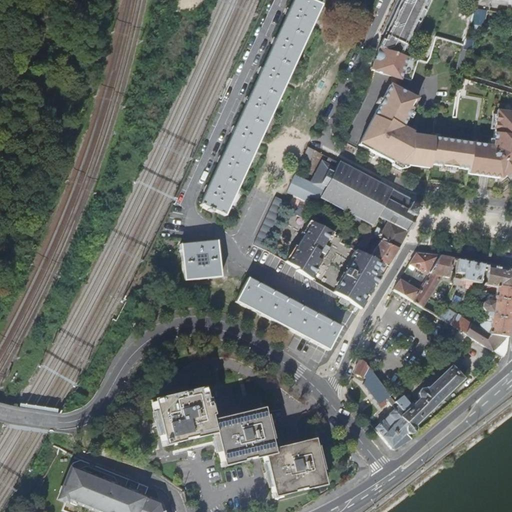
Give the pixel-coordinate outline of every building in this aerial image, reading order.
[(309,0),(293,0),(200,205),(224,216),(321,5),(309,0)] [(401,0),(379,48),(401,55),(427,0),(401,0)] [(511,0),(472,0),(481,2),(481,0),(486,1),(485,0),(489,0),(504,2),(503,5),(509,6),(508,14),(509,15),(511,15),(511,0)] [(469,24),(478,26),(483,9),(474,8),(469,24)] [(470,44),(464,42),(462,47),(461,50),(468,52),(470,44)] [(401,78),(411,81),(418,60),(401,55),(379,48),(371,70),(394,78),(400,80),(401,78)] [(468,52),(461,50),(456,67),(458,73),(461,73),(468,52)] [(394,78),(386,85),(392,88),(400,80),(394,78)] [(398,128),(413,99),(392,88),(386,85),(354,145),(387,163),(403,166),(425,169),(425,165),(463,171),(463,174),(495,179),(499,177),(499,176),(500,173),(508,166),(511,167),(511,114),(493,111),(488,142),(489,142),(488,147),(397,133),(398,128)] [(315,151),(308,148),(301,162),(308,165),(315,151)] [(294,176),(286,193),(293,196),(300,200),(310,204),(315,207),(320,197),(338,162),(328,157),(325,162),(322,160),(309,184),(294,176)] [(338,162),(320,197),(340,208),(339,211),(360,222),(363,220),(372,225),(377,216),(383,219),(407,233),(408,231),(407,231),(415,217),(416,216),(414,215),(417,209),(418,210),(419,208),(418,208),(419,207),(416,206),(416,207),(411,204),(411,203),(412,201),(400,195),(399,195),(398,196),(390,192),(391,190),(338,162)] [(499,177),(504,178),(511,172),(511,167),(508,166),(500,173),(499,176),(499,177)] [(289,204),(286,210),(294,214),(300,200),(293,196),(289,204)] [(252,245),(265,251),(288,203),(275,197),(252,245)] [(294,214),(303,219),(310,204),(300,200),(294,214)] [(407,233),(383,219),(382,222),(385,224),(381,231),(376,228),(373,235),(386,242),(385,243),(398,249),(402,242),(405,236),(407,233)] [(296,271),(310,279),(320,262),(315,259),(318,254),(323,256),(327,250),(322,247),(330,233),(312,224),(288,263),(297,269),(296,271)] [(371,257),(387,267),(398,249),(385,243),(386,242),(373,235),(369,234),(361,248),(358,246),(357,248),(354,246),(352,249),(356,251),(358,252),(370,258),(371,257)] [(180,245),(184,282),(220,278),(217,242),(180,245)] [(355,258),(333,293),(341,298),(350,303),(361,310),(387,267),(371,257),(370,258),(358,252),(356,251),(352,257),(355,258)] [(315,259),(320,262),(323,256),(318,254),(315,259)] [(416,255),(409,265),(415,269),(428,276),(439,258),(417,254),(416,255)] [(411,302),(422,309),(428,299),(441,278),(449,280),(452,261),(439,258),(428,276),(426,279),(422,284),(420,287),(417,292),(411,302)] [(483,266),(457,261),(455,275),(462,276),(461,282),(480,285),(483,266)] [(511,271),(486,267),(483,286),(492,288),(510,291),(511,284),(511,271)] [(413,271),(407,268),(404,273),(418,282),(422,284),(426,279),(413,271)] [(327,351),(340,327),(248,279),(235,303),(327,351)] [(399,281),(393,291),(395,292),(411,302),(417,292),(399,281)] [(480,322),(473,332),(483,338),(501,341),(507,317),(510,291),(492,288),(492,304),(485,302),(481,305),(480,310),(483,313),(487,314),(486,319),(489,319),(489,324),(480,322)] [(347,308),(350,303),(341,298),(338,303),(347,308)] [(442,308),(436,318),(453,327),(453,328),(461,337),(468,327),(456,316),(442,308)] [(501,354),(501,341),(483,338),(473,332),(468,327),(461,337),(489,354),(489,353),(498,359),(501,354)] [(364,374),(367,368),(360,359),(354,374),(362,378),(364,374)] [(400,398),(395,402),(398,406),(403,413),(400,416),(411,430),(406,434),(408,435),(411,435),(414,434),(415,432),(416,429),(415,426),(463,381),(451,368),(428,389),(426,390),(425,389),(424,389),(419,390),(417,393),(417,398),(418,399),(412,404),(411,404),(410,404),(409,404),(403,396),(400,398)] [(214,430),(214,434),(221,463),(231,461),(232,464),(264,457),(272,494),(282,492),(283,495),(315,488),(314,485),(324,482),(314,442),(304,445),(304,442),(272,449),(263,411),(253,414),(253,410),(221,418),(222,421),(212,423),(211,420),(204,390),(179,396),(178,393),(162,397),(163,400),(153,402),(162,442),(172,440),(173,443),(183,441),(182,438),(193,435),(194,439),(204,436),(204,433),(214,430)] [(393,406),(395,410),(398,406),(395,402),(390,396),(386,392),(382,395),(392,407),(393,406)] [(390,396),(395,402),(400,398),(395,392),(390,396)] [(406,434),(411,430),(400,416),(403,413),(398,406),(395,410),(374,430),(390,450),(406,434)] [(144,499),(71,468),(58,499),(66,502),(67,499),(97,511),(163,511),(161,503),(152,499),(151,502),(144,499)]
